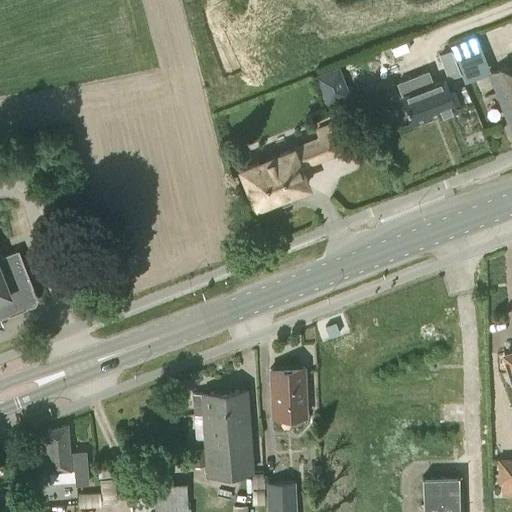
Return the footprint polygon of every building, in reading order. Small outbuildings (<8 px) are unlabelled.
[(461,74),(451,51),(439,55),(449,79),(461,74)] [(511,62),(488,72),(511,131),(511,130),(511,62)] [(444,79),(433,84),(428,71),(398,83),(403,95),(402,95),(412,122),(437,112),(439,117),(456,111),(444,79)] [(349,83),(326,92),(331,105),(354,96),(349,83)] [(319,138),(241,169),(255,205),(275,197),(278,205),(290,201),(286,192),(306,185),(299,166),(338,150),(328,126),(316,130),(319,138)] [(0,323),(0,324),(0,322),(0,315),(33,302),(34,299),(16,253),(0,259),(0,323)] [(511,348),(503,351),(511,378),(511,348)] [(272,416),(277,416),(306,415),(303,367),(269,369),(272,416)] [(203,413),(206,447),(207,465),(208,475),(251,471),(244,389),(193,393),(194,414),(203,413)] [(69,453),(67,424),(45,431),(48,472),(49,483),(74,481),(73,470),(74,470),(75,485),(88,484),(85,452),(69,453)] [(207,465),(206,447),(191,449),(192,467),(207,465)] [(511,456),(497,457),(497,483),(511,483),(511,456)] [(459,511),(458,492),(458,476),(421,477),(422,511),(459,511)] [(153,479),(153,511),(188,511),(188,478),(153,479)] [(269,511),(295,511),(294,482),(268,483),(269,511)]
